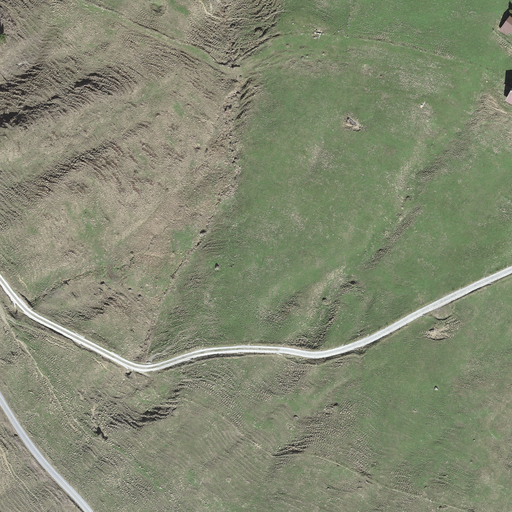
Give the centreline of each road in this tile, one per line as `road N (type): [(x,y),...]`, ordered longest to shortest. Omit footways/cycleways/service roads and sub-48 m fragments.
road 1 (track): [(511,269),(335,351),(214,350),(145,369),(38,318),(0,278)]
road 2 (track): [(89,511),(0,399)]
